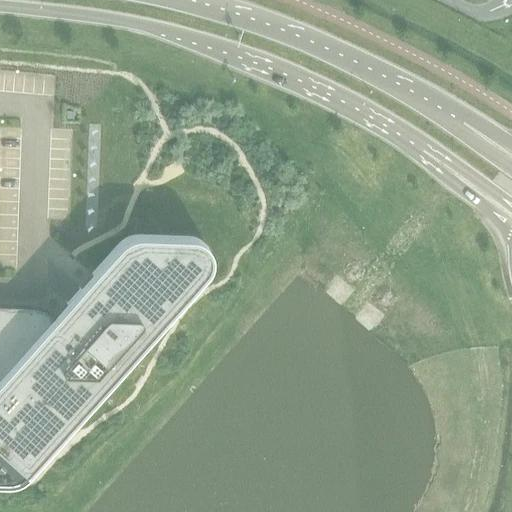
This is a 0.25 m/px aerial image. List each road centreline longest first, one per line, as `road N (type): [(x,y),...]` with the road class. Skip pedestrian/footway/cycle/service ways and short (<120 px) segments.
road 1 (secondary): [(0,9),(116,22),(203,45),(307,86),(419,152)]
road 2 (secondary): [(457,124),(288,35),(162,0)]
road 3 (secondary): [(419,152),(511,235)]
